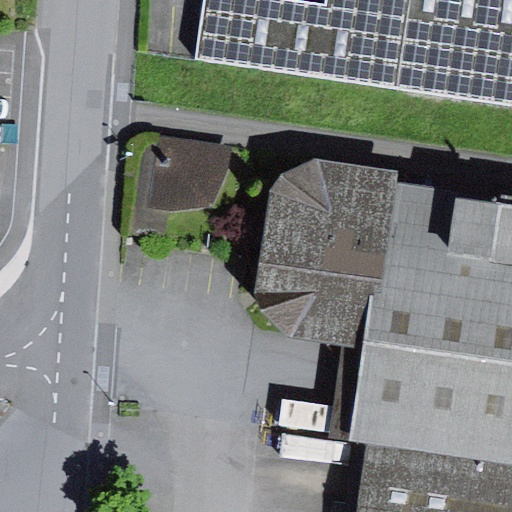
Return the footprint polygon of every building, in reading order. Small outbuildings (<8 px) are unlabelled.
[(328,0),(327,8),(272,0),(202,0),(193,66),(393,96),(406,4),(381,0),(328,0)] [(511,0),(381,0),(406,4),(393,96),(511,111),(511,0)] [(158,144),(150,208),(170,214),(213,211),(230,169),(233,149),(158,144)] [(399,176),(315,164),(271,197),(254,299),(294,345),(361,353),(369,295),(380,297),(396,188),(399,176)] [(498,202),(396,188),(380,297),(369,295),(361,353),(346,449),(365,452),(511,473),(511,216),(496,214),(498,202)] [(511,204),(498,202),(496,214),(511,216),(511,204)] [(511,511),(511,473),(365,452),(357,511),(511,511)]
